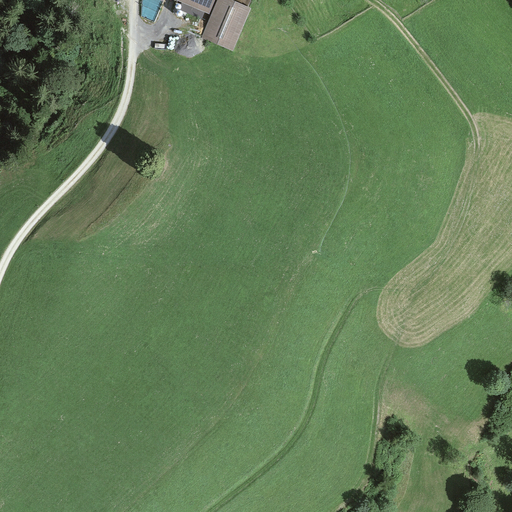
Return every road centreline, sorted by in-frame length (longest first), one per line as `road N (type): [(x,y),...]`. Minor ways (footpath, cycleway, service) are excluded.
road 1 (track): [(134,0),(129,85),(117,119),(31,222),(0,274)]
road 2 (track): [(371,0),(461,103),(478,145)]
